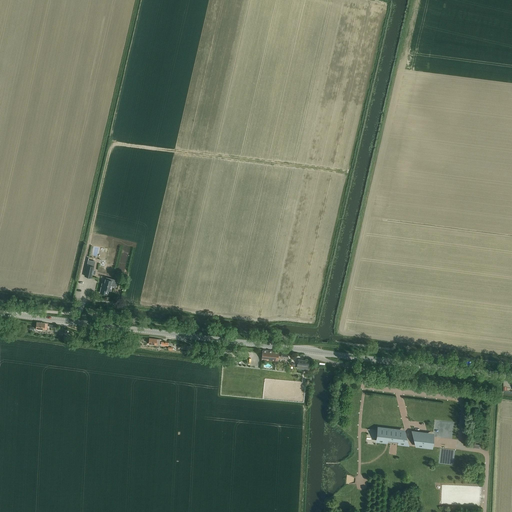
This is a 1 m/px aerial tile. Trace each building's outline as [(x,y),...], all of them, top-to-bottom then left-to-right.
[(92,277),(92,274),(95,274),(96,271),(93,270),(94,266),(95,261),(88,260),(89,258),(88,258),(84,276),(92,277)] [(100,293),(107,294),(108,290),(111,290),(112,287),(115,288),(117,280),(106,277),(104,283),(102,283),(100,293)] [(48,323),(37,322),(35,332),(46,333),(48,323)] [(288,359),(288,352),(278,351),(278,352),(262,350),(261,360),(280,362),(280,358),(288,359)] [(377,441),(388,442),(388,441),(398,442),(398,443),(408,444),(407,444),(404,434),(406,435),(406,434),(398,433),(398,431),(379,429),(378,431),(377,441)] [(418,445),(415,445),(431,447),(432,437),(416,435),(412,435),(413,435),(415,436),(418,445)]
